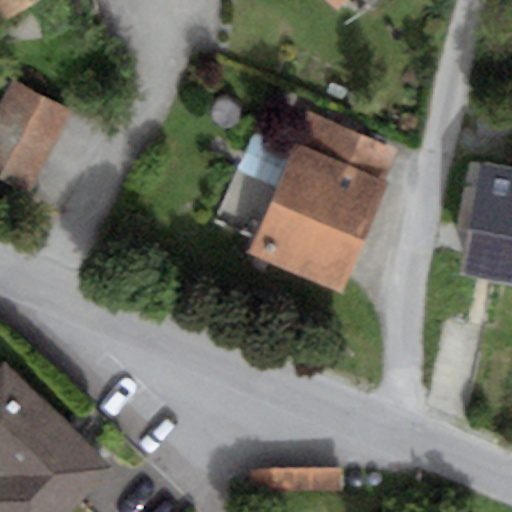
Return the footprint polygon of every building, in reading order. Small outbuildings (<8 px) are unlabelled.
[(0,0),(0,23),(34,0),(0,0)] [(324,0),(338,11),(346,0),(324,0)] [(71,112),(12,81),(0,103),(0,180),(27,195),(71,112)] [(401,151),(307,112),(246,256),(340,296),(401,151)] [(511,169),(481,164),(462,272),(511,280),(511,169)] [(0,511),(67,511),(111,469),(4,364),(0,368),(0,511)] [(342,468),(249,470),(250,494),(343,492),(342,468)]
